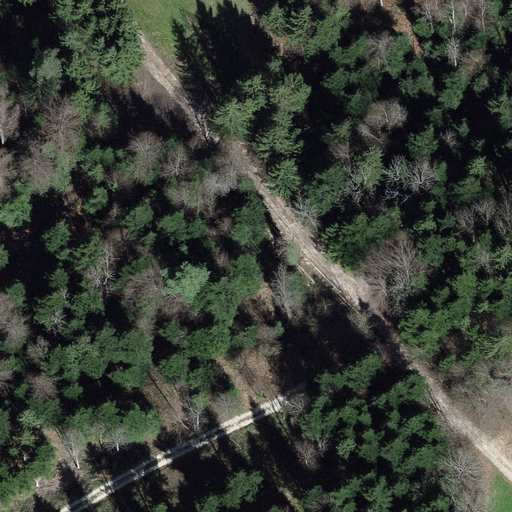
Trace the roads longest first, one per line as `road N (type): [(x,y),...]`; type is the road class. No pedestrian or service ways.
road 1 (track): [(511,470),(392,347),(157,69),(115,0)]
road 2 (track): [(67,511),(392,347)]
